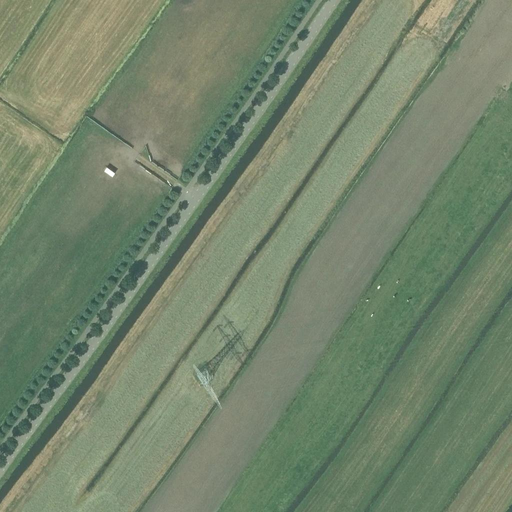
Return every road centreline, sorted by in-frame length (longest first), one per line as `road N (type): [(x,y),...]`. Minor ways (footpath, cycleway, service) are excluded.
road 1 (tertiary): [(0,469),(334,0)]
road 2 (track): [(173,183),(76,115),(4,91)]
